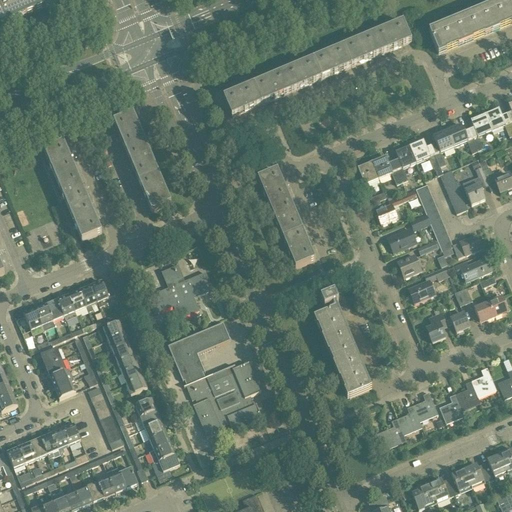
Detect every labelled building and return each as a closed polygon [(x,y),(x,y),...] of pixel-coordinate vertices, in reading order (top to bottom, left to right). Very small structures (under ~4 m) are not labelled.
[(9,0),(0,4),(0,27),(66,0),(9,0)] [(511,0),(509,0),(511,2),(430,36),(438,56),(511,24),(511,0)] [(403,24),(224,100),(232,119),(400,49),(412,44),(403,24)] [(498,111),(484,117),(491,134),(504,129),(509,140),(511,139),(511,130),(506,117),(501,119),(498,111)] [(133,116),(114,124),(152,214),(171,206),(133,116)] [(473,130),(469,132),(477,154),(483,151),(478,140),(491,134),(484,117),(470,123),(473,130)] [(461,127),(447,133),(454,150),(467,144),(472,156),(477,154),(469,132),(464,134),(461,127)] [(436,146),(431,148),(440,169),(445,167),(441,155),(454,150),(447,133),(433,139),(436,146)] [(423,143),(409,149),(416,166),(429,160),(434,172),(440,169),(431,148),(426,150),(423,143)] [(64,145),(44,153),(82,243),(102,235),(64,145)] [(250,146),(244,148),(248,158),(254,156),(250,146)] [(399,162),(393,165),(402,186),(408,183),(403,171),(416,166),(409,149),(396,155),(399,162)] [(386,159),(371,165),(379,182),(392,177),(397,188),(402,186),(393,165),(389,167),(386,159)] [(479,167),(478,164),(472,166),(475,173),(481,170),(479,167)] [(371,165),(358,171),(365,188),(379,182),(371,165)] [(479,167),(481,170),(482,173),(488,171),(485,165),(479,167)] [(478,180),(462,187),(464,193),(471,208),(485,203),(480,192),(488,189),(482,173),(481,170),(475,173),(478,180)] [(488,171),(482,173),(488,189),(490,194),(498,191),(500,196),(511,191),(511,184),(509,176),(503,179),(501,173),(492,177),(489,170),(488,171)] [(277,173),(258,181),(295,271),(315,263),(277,173)] [(451,173),(440,178),(442,184),(453,179),(451,173)] [(453,179),(442,184),(445,190),(456,185),(453,179)] [(456,185),(445,190),(447,195),(458,190),(456,185)] [(427,188),(416,192),(418,198),(429,193),(427,188)] [(458,190),(447,195),(449,200),(460,196),(458,190)] [(390,208),(375,214),(381,228),(397,221),(392,209),(416,199),(414,193),(388,204),(390,208)] [(429,193),(418,198),(420,203),(431,199),(429,193)] [(384,195),(370,201),(373,207),(387,201),(384,195)] [(460,196),(449,200),(452,206),(462,201),(460,196)] [(431,199),(420,203),(423,209),(434,204),(431,199)] [(462,201),(452,206),(454,211),(465,207),(462,201)] [(434,204),(423,209),(425,214),(436,210),(434,204)] [(465,207),(454,211),(456,217),(467,212),(465,207)] [(436,210),(425,214),(426,217),(427,220),(438,215),(436,210)] [(438,215),(427,220),(430,225),(440,221),(438,215)] [(426,217),(409,224),(413,233),(430,226),(430,225),(427,220),(426,217)] [(440,221),(430,225),(430,226),(432,231),(443,227),(440,221)] [(443,227),(432,231),(434,237),(445,232),(443,227)] [(410,232),(387,242),(393,256),(416,246),(410,232)] [(445,232),(434,237),(437,242),(447,238),(445,232)] [(447,238),(437,242),(439,248),(450,243),(447,238)] [(476,238),(459,245),(465,259),(482,252),(476,238)] [(450,243),(439,248),(442,255),(453,250),(450,243)] [(435,244),(418,251),(420,258),(438,250),(435,244)] [(414,258),(397,266),(400,272),(404,282),(421,274),(414,258)] [(467,263),(454,268),(458,276),(461,275),(465,286),(491,275),(486,261),(469,268),(467,263)] [(169,291),(148,300),(153,314),(160,311),(161,315),(174,309),(178,319),(184,316),(186,320),(199,314),(194,301),(207,296),(205,292),(212,289),(206,276),(185,284),(178,268),(162,275),(169,291)] [(448,269),(426,278),(429,285),(451,276),(448,269)] [(493,280),(480,285),(482,291),(495,285),(493,280)] [(102,284),(91,289),(98,305),(100,310),(105,308),(103,303),(109,301),(102,284)] [(428,284),(408,292),(414,306),(434,298),(428,284)] [(91,289),(80,293),(87,310),(89,315),(94,313),(92,308),(98,305),(91,289)] [(466,291),(454,296),(460,309),(472,304),(466,291)] [(80,293),(69,298),(76,315),(87,310),(80,293)] [(335,312),(316,320),(350,401),(369,393),(339,320),(343,318),(338,305),(335,296),(321,302),(325,311),(333,308),(335,312)] [(69,298),(58,303),(65,319),(67,324),(78,319),(76,315),(69,298)] [(493,299),(487,302),(488,305),(494,320),(502,317),(501,315),(507,312),(502,300),(496,302),(495,300),(493,299)] [(58,303),(46,307),(53,324),(65,319),(58,303)] [(488,305),(474,311),(479,324),(485,321),(486,324),(494,320),(488,305)] [(36,312),(43,329),(44,333),(55,329),(53,324),(46,307),(36,312)] [(36,312),(24,317),(31,333),(43,329),(36,312)] [(432,329),(426,331),(432,346),(445,341),(441,332),(447,330),(441,315),(429,320),(432,329)] [(463,316),(450,321),(456,336),(469,331),(463,316)] [(116,317),(105,322),(107,326),(118,321),(116,317)] [(105,322),(94,327),(96,331),(107,326),(105,322)] [(120,325),(103,332),(108,343),(124,336),(120,325)] [(176,366),(177,369),(184,385),(184,384),(185,384),(187,389),(184,391),(185,391),(187,390),(193,404),(196,403),(198,408),(194,410),(195,410),(208,441),(207,442),(224,436),(221,429),(230,425),(234,436),(263,424),(257,407),(254,408),(251,399),(261,395),(261,394),(260,395),(249,368),(249,367),(234,373),(233,371),(236,370),(235,369),(206,382),(204,376),(205,376),(206,376),(198,358),(231,344),(224,326),(169,349),(176,366)] [(94,327),(83,331),(84,335),(96,331),(94,327)] [(83,331),(71,336),(73,340),(84,335),(83,331)] [(71,336),(60,340),(62,345),(73,340),(71,336)] [(124,336),(108,343),(113,354),(129,347),(124,336)] [(87,339),(83,340),(88,352),(92,349),(87,339)] [(60,340),(49,345),(51,349),(62,345),(60,340)] [(80,342),(75,344),(80,355),(84,353),(80,342)] [(49,344),(37,348),(40,354),(51,349),(49,345),(49,344)] [(129,347),(113,354),(117,365),(134,358),(129,347)] [(92,349),(88,352),(92,363),(97,361),(92,349)] [(58,351),(41,358),(45,369),(62,362),(58,351)] [(84,353),(80,355),(84,366),(89,364),(84,353)] [(134,358),(117,365),(122,376),(138,369),(134,358)] [(97,361),(92,363),(97,374),(101,372),(97,361)] [(62,362),(45,369),(50,380),(67,373),(62,362)] [(73,374),(77,372),(72,362),(68,364),(73,374)] [(89,364),(84,366),(89,377),(93,375),(89,364)] [(138,369),(122,376),(126,387),(143,380),(138,369)] [(483,379),(471,384),(478,401),(496,393),(487,371),(481,374),(483,379)] [(101,372),(97,374),(102,385),(106,383),(101,372)] [(67,373),(50,380),(55,391),(71,384),(67,373)] [(510,381),(497,386),(504,403),(511,399),(511,373),(508,375),(510,381)] [(4,375),(0,376),(0,390),(9,386),(4,375)] [(93,375),(89,377),(94,389),(98,387),(93,375)] [(143,380),(126,387),(131,399),(148,392),(143,380)] [(106,383),(102,385),(106,396),(110,394),(106,383)] [(71,384),(55,391),(60,403),(76,396),(71,384)] [(78,386),(80,394),(90,392),(88,384),(78,386)] [(467,392),(455,398),(462,414),(480,407),(478,401),(471,384),(465,387),(467,392)] [(9,386),(0,390),(0,402),(14,397),(9,386)] [(91,401),(102,396),(100,390),(88,395),(91,401)] [(110,394),(106,396),(111,407),(115,405),(110,394)] [(93,406),(105,402),(102,396),(91,401),(93,406)] [(425,404),(412,409),(420,426),(438,418),(429,396),(423,398),(425,404)] [(14,397),(0,402),(0,411),(2,416),(18,409),(14,397)] [(452,406),(439,411),(446,427),(464,420),(462,414),(455,398),(449,400),(452,406)] [(105,402),(93,406),(95,412),(107,407),(105,402)] [(152,402),(136,409),(140,420),(157,413),(152,402)] [(107,407),(95,412),(98,418),(109,413),(107,407)] [(409,417),(396,422),(400,430),(404,439),(422,431),(420,426),(412,409),(407,411),(409,417)] [(118,412),(114,414),(120,429),(124,427),(118,412)] [(109,413),(98,418),(100,424),(112,419),(109,413)] [(157,413),(140,420),(145,431),(161,424),(157,413)] [(112,419),(100,424),(103,430),(114,425),(112,419)] [(393,430),(376,437),(380,446),(385,445),(388,452),(400,447),(406,444),(405,443),(404,439),(400,430),(396,422),(391,424),(393,430)] [(444,428),(442,422),(436,425),(438,431),(444,428)] [(161,424),(145,431),(150,442),(166,436),(161,424)] [(114,425),(103,430),(105,435),(117,431),(114,425)] [(74,427),(63,432),(70,448),(81,444),(74,427)] [(124,427),(120,429),(125,440),(129,438),(124,427)] [(117,431),(105,435),(108,441),(119,436),(117,431)] [(63,432),(52,437),(59,453),(70,448),(63,432)] [(119,436),(108,441),(110,447),(121,442),(119,436)] [(166,436),(150,442),(154,453),(171,447),(166,436)] [(52,437),(41,441),(48,458),(49,462),(54,460),(52,456),(59,453),(52,437)] [(129,438),(125,440),(129,451),(134,449),(129,438)] [(41,441),(30,446),(37,462),(48,458),(41,441)] [(121,442),(110,447),(112,453),(124,448),(121,442)] [(30,446),(19,450),(26,467),(37,462),(30,446)] [(171,447),(154,453),(149,455),(154,466),(175,458),(171,447)] [(134,449),(129,451),(134,462),(138,460),(134,449)] [(19,450),(7,455),(14,472),(26,467),(19,450)] [(124,452),(112,457),(114,461),(125,457),(124,452)] [(511,452),(499,457),(508,476),(511,474),(511,452)] [(86,457),(75,461),(75,463),(77,467),(89,463),(86,457)] [(112,457),(101,462),(103,466),(114,461),(112,457)] [(489,468),(484,470),(490,484),(508,476),(499,457),(487,462),(489,468)] [(154,466),(152,467),(157,479),(180,469),(175,458),(154,466)] [(138,460),(134,462),(139,473),(143,471),(138,460)] [(101,462),(90,466),(92,471),(103,466),(101,462)] [(75,463),(65,468),(66,472),(77,467),(75,463)] [(8,466),(4,468),(8,479),(12,477),(8,466)] [(90,466),(79,471),(81,475),(92,471),(90,466)] [(476,467),(464,472),(472,491),(490,484),(484,470),(479,472),(476,467)] [(65,468),(53,472),(55,477),(66,472),(65,468)] [(79,471),(68,476),(70,480),(81,475),(79,471)] [(131,471),(120,476),(127,492),(138,488),(131,471)] [(139,473),(137,474),(142,485),(148,483),(143,471),(139,473)] [(53,472),(42,477),(44,481),(55,477),(53,472)] [(454,483),(449,485),(454,499),(472,491),(464,472),(451,477),(454,483)] [(68,476),(57,480),(59,485),(70,480),(68,476)] [(120,476),(109,480),(116,497),(127,492),(120,476)] [(12,477),(8,479),(17,501),(21,499),(12,477)] [(42,477),(31,482),(33,486),(44,481),(42,477)] [(57,480),(46,485),(47,489),(59,485),(57,480)] [(109,480),(98,485),(105,502),(116,497),(109,480)] [(441,481),(429,487),(437,506),(454,499),(449,485),(443,487),(441,481)] [(31,482),(20,486),(22,490),(33,486),(31,482)] [(66,485),(69,496),(75,494),(72,483),(66,485)] [(46,485),(35,490),(37,494),(47,489),(46,485)] [(98,485),(87,490),(94,506),(105,502),(98,485)] [(417,494),(412,497),(417,511),(422,511),(437,506),(429,487),(416,492),(417,494)] [(35,490),(24,494),(25,498),(37,494),(35,490)] [(87,490),(76,494),(83,511),(94,506),(87,490)] [(61,501),(54,503),(57,511),(70,511),(65,499),(62,493),(58,495),(61,501)] [(76,494),(65,499),(70,511),(80,511),(83,511),(76,494)] [(509,495),(498,500),(501,507),(511,502),(509,495)] [(245,511),(262,511),(257,498),(242,504),(245,511)] [(374,511),(390,511),(385,498),(371,504),(374,511)] [(21,499),(17,501),(22,511),(26,510),(21,499)] [(57,511),(54,503),(43,508),(44,511),(57,511)]
